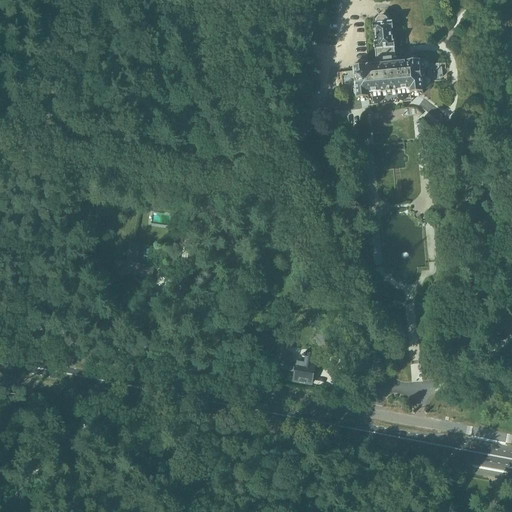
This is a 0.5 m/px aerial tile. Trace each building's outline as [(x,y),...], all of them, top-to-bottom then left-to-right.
[(400,63),(399,61),(399,60),(398,59),(397,59),(396,59),(395,42),(395,41),(395,40),(396,39),(396,38),(396,37),(396,36),(396,35),(396,34),(395,33),(395,32),(395,31),(394,31),(393,29),(393,23),(392,23),(392,22),(391,20),(390,19),(389,17),(388,16),(387,15),(386,14),(385,14),(386,11),(388,10),(388,9),(387,9),(387,8),(385,8),(384,8),(383,8),(381,8),(379,8),(378,8),(377,9),(375,10),(375,11),(376,12),(377,12),(379,14),(378,15),(377,15),(376,16),(376,17),(375,18),(374,20),(374,21),(374,22),(373,23),(373,25),(373,31),(376,31),(377,44),(375,44),(376,61),(375,61),(374,62),(373,63),(373,64),(373,65),(364,66),(363,63),(364,63),(354,63),(355,64),(355,67),(354,67),(354,71),(338,73),(339,92),(356,90),(357,99),(358,99),(360,100),(365,100),(367,98),(369,98),(368,93),(410,89),(410,94),(412,94),(414,96),(419,95),(421,93),(423,93),(422,88),(427,88),(427,86),(428,86),(430,84),(430,83),(448,81),(446,63),(429,65),(429,64),(428,63),(428,62),(427,62),(426,62),(425,62),(424,61),(420,61),(418,61),(418,60),(418,59),(417,59),(417,58),(416,58),(415,57),(414,57),(413,57),(412,57),(411,58),(410,59),(410,60),(409,61),(409,62),(400,63)] [(299,96),(295,82),(288,84),(292,98),(299,96)] [(109,209),(97,207),(93,223),(106,225),(109,209)] [(179,271),(191,273),(199,231),(188,229),(185,247),(184,247),(182,259),(179,271)] [(142,245),(139,245),(131,243),(127,262),(117,260),(116,267),(119,268),(118,270),(120,275),(126,276),(129,273),(142,275),(142,277),(151,279),(153,268),(133,264),(134,257),(140,258),(142,245)] [(315,334),(316,336),(312,339),(319,348),(323,345),(327,350),(335,344),(322,328),(315,334)] [(282,362),(280,369),(295,371),(294,381),(312,384),(315,366),(314,366),(316,356),(304,354),(304,355),(302,355),(302,357),(304,357),(303,364),(297,363),(296,363),(290,362),(291,353),(283,352),(281,362),(282,362)]
